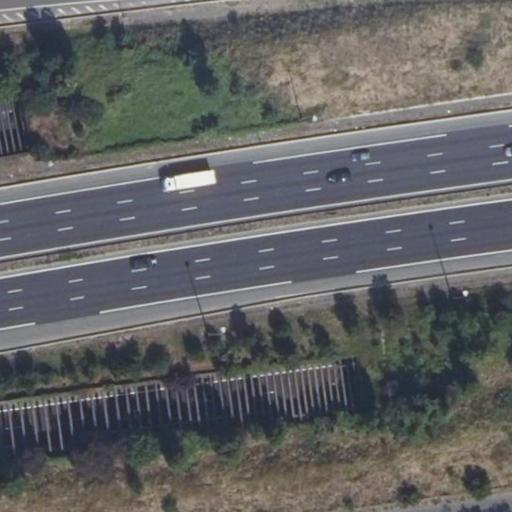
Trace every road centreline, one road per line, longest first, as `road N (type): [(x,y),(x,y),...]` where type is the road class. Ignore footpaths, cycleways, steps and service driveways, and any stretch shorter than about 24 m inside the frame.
road 1 (motorway): [(511,38),(0,129)]
road 2 (motorway): [(0,306),(511,218)]
road 3 (motorway): [(511,147),(0,231)]
road 4 (motorway): [(0,430),(511,357)]
